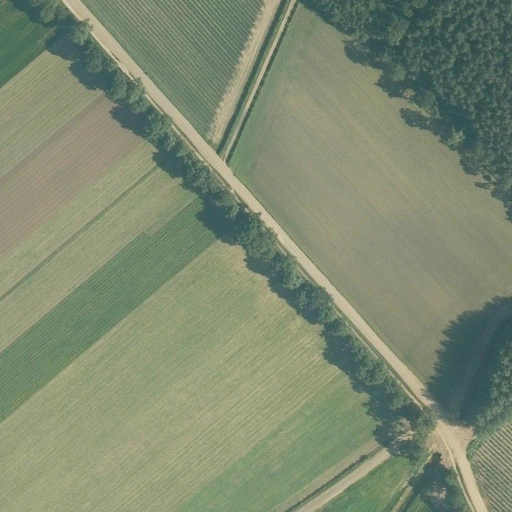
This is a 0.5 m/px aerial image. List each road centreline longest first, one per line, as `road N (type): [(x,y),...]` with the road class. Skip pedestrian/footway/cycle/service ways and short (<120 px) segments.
road 1 (track): [(442,422),(75,0)]
road 2 (track): [(299,0),(224,168)]
road 3 (unclassified): [(304,511),(442,422)]
